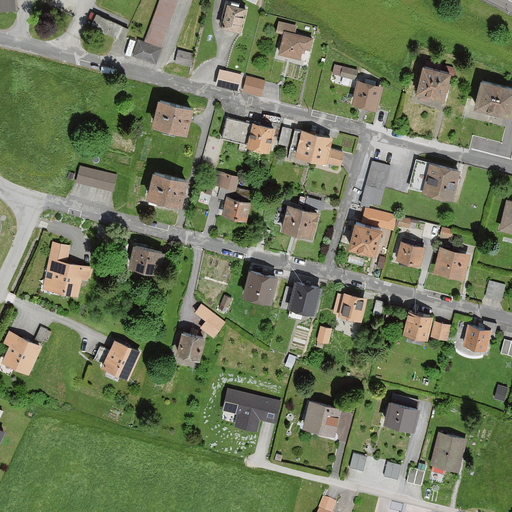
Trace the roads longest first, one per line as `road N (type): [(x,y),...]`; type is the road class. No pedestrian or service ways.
road 1 (residential): [(511,167),(0,36)]
road 2 (residential): [(511,318),(38,200)]
road 3 (residential): [(454,511),(249,460)]
